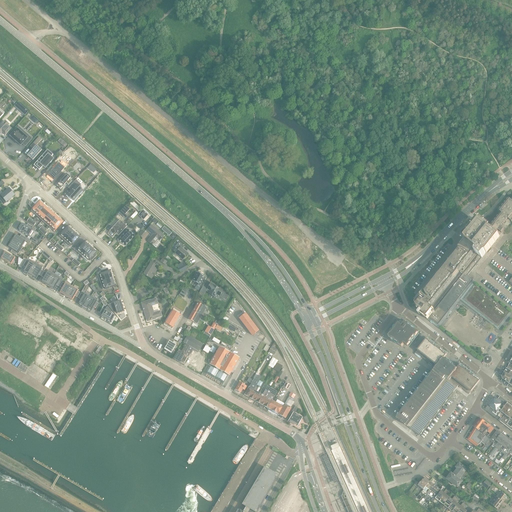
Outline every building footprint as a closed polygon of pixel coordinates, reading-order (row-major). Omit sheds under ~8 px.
[(0,133),(0,134),(1,134),(2,133),(5,136),(11,129),(8,126),(9,125),(4,121),(0,126),(0,133)] [(25,146),(32,138),(29,136),(27,138),(17,129),(10,136),(21,146),(22,144),(25,146)] [(42,150),(36,145),(41,140),(39,137),(30,147),(33,149),(27,155),(33,160),(42,150)] [(60,139),(57,141),(65,148),(67,145),(60,139)] [(45,169),(54,159),(51,157),(53,155),(47,150),(41,156),(44,158),(41,161),(39,159),(34,165),(39,170),(42,167),(45,169)] [(54,168),(49,173),(55,178),(63,170),(58,166),(60,164),(58,162),(53,168),(54,168)] [(56,185),(56,186),(57,186),(60,189),(65,183),(68,185),(71,181),(69,179),(70,179),(70,178),(69,178),(66,175),(65,175),(64,174),(60,179),(61,180),(57,185),(56,185)] [(70,190),(66,195),(73,201),(82,190),(78,186),(80,184),(76,180),(68,188),(70,190)] [(9,187),(0,194),(0,197),(5,204),(15,195),(9,187)] [(511,197),(510,199),(509,198),(499,211),(501,212),(489,227),(496,233),(498,230),(502,233),(504,230),(501,227),(508,218),(511,221),(511,220),(511,197)] [(36,216),(45,206),(43,205),(44,204),(39,200),(31,209),(32,210),(31,211),(36,216)] [(132,201),(130,204),(138,211),(141,208),(132,201)] [(42,221),(51,211),(48,207),(47,208),(45,206),(36,216),(42,221)] [(126,206),(119,213),(123,217),(125,215),(129,210),(126,206)] [(48,226),(56,216),(54,215),(55,214),(51,211),(42,221),(48,226)] [(143,220),(147,215),(143,211),(138,215),(143,220)] [(59,217),(58,218),(56,216),(48,226),(53,231),(54,230),(55,231),(64,221),(59,217)] [(110,231),(107,234),(112,238),(114,235),(117,233),(119,235),(118,235),(126,226),(119,220),(116,224),(112,228),(111,229),(110,231)] [(500,236),(496,233),(489,227),(488,229),(479,222),(469,232),(464,238),(465,238),(466,239),(475,246),(485,254),(486,252),(486,253),(500,236)] [(20,228),(19,230),(19,231),(21,232),(22,232),(22,233),(24,234),(31,238),(36,229),(32,227),(31,229),(26,226),(22,224),(21,226),(21,225),(19,228),(20,228)] [(65,241),(73,232),(71,230),(72,229),(67,225),(59,234),(60,235),(59,236),(65,241)] [(163,236),(151,225),(147,230),(153,235),(148,241),(153,245),(158,239),(159,241),(163,236)] [(164,227),(161,229),(169,236),(171,233),(164,227)] [(125,246),(134,236),(128,230),(118,240),(125,246)] [(75,233),(73,232),(65,241),(70,246),(71,245),(72,246),(81,237),(76,232),(75,233)] [(13,238),(11,241),(21,247),(25,241),(29,244),(31,241),(26,237),(24,240),(16,235),(13,239),(13,238)] [(424,317),(458,277),(463,272),(468,275),(485,254),(475,246),(466,239),(465,238),(420,295),(421,296),(416,303),(415,303),(416,305),(417,306),(418,308),(419,309),(420,311),(418,313),(418,314),(419,315),(420,315),(421,314),(424,317)] [(75,247),(73,249),(76,252),(76,251),(82,256),(82,257),(83,256),(84,255),(83,255),(90,247),(88,245),(89,244),(84,240),(77,248),(75,247)] [(10,243),(8,247),(12,250),(17,253),(19,254),(22,248),(22,247),(21,247),(11,241),(10,243)] [(184,246),(179,242),(178,243),(175,246),(178,249),(175,253),(183,259),(188,254),(181,248),(184,246)] [(84,255),(83,256),(89,261),(91,260),(92,261),(96,255),(95,254),(98,252),(93,248),(92,248),(90,247),(83,255),(84,255)] [(2,256),(1,258),(5,261),(4,261),(7,263),(7,262),(11,264),(15,258),(5,252),(4,254),(3,254),(2,256)] [(26,267),(23,271),(23,272),(27,274),(29,276),(36,263),(27,258),(25,261),(26,261),(28,263),(26,267)] [(157,269),(153,267),(155,265),(151,262),(143,274),(146,276),(147,277),(147,276),(151,279),(157,269)] [(36,263),(29,276),(31,277),(32,276),(36,279),(38,275),(41,270),(42,267),(36,263)] [(98,275),(100,282),(112,278),(112,276),(113,275),(111,269),(107,270),(107,269),(100,271),(100,273),(99,273),(99,274),(98,275)] [(44,278),(41,282),(45,284),(45,285),(47,286),(54,274),(48,270),(46,273),(44,278)] [(194,282),(197,284),(196,286),(199,287),(205,277),(196,272),(192,280),(194,282)] [(438,325),(464,291),(473,280),(468,275),(463,272),(458,277),(424,317),(427,320),(429,318),(438,325)] [(54,274),(47,286),(50,287),(54,289),(59,280),(62,282),(63,279),(54,274)] [(113,280),(112,278),(100,282),(102,290),(104,289),(104,290),(116,286),(114,280),(113,280)] [(65,283),(60,293),(63,295),(66,297),(71,287),(65,283)] [(207,289),(210,291),(209,293),(215,296),(216,295),(219,297),(223,299),(225,294),(226,292),(223,291),(223,290),(219,288),(219,289),(214,286),(214,285),(210,283),(207,289)] [(464,300),(474,308),(487,291),(485,290),(484,292),(481,290),(483,288),(479,284),(477,287),(475,285),(464,300)] [(71,287),(66,297),(68,298),(72,300),(78,290),(71,287)] [(202,298),(207,289),(203,287),(198,295),(202,298)] [(487,291),(474,308),(478,311),(490,297),(488,295),(490,293),(487,291)] [(81,300),(78,303),(82,306),(84,308),(90,297),(84,294),(84,295),(81,300)] [(492,295),(490,297),(478,311),(483,315),(494,300),(496,298),(492,295)] [(90,297),(84,308),(87,309),(87,308),(88,309),(87,309),(90,311),(90,310),(91,311),(93,307),(96,302),(97,300),(95,299),(91,296),(90,297)] [(156,319),(156,318),(162,316),(160,311),(154,313),(152,306),(158,304),(156,299),(150,300),(141,303),(147,322),(156,319)] [(494,300),(483,315),(487,318),(500,301),(498,300),(496,302),(494,300)] [(120,301),(107,305),(114,313),(116,312),(117,314),(118,313),(119,313),(119,314),(122,313),(121,312),(124,311),(122,307),(123,307),(122,305),(121,305),(120,301)] [(500,301),(487,318),(498,327),(508,314),(510,312),(507,310),(509,308),(504,305),(503,307),(501,305),(502,303),(500,301)] [(197,324),(201,315),(202,316),(206,308),(203,305),(197,302),(193,311),(188,319),(193,322),(197,324)] [(102,309),(99,314),(102,315),(101,316),(104,319),(106,320),(107,320),(108,320),(107,321),(109,322),(110,321),(110,322),(112,320),(114,318),(113,318),(114,316),(110,313),(111,312),(107,306),(105,310),(102,309)] [(177,320),(180,315),(172,310),(169,315),(177,320)] [(79,330),(54,314),(49,323),(74,339),(79,330)] [(258,331),(245,314),(239,318),(252,336),(258,331)] [(172,330),(177,320),(169,315),(163,325),(172,330)] [(399,322),(388,336),(402,347),(404,344),(408,346),(418,332),(405,322),(403,324),(401,324),(399,322)] [(234,332),(236,329),(226,323),(224,326),(234,332)] [(208,327),(205,333),(211,336),(214,330),(208,327)] [(202,344),(187,335),(183,342),(186,344),(180,354),(177,353),(174,359),(183,364),(188,357),(184,355),(189,346),(198,351),(202,344)] [(397,417),(396,418),(406,426),(413,431),(419,436),(422,432),(424,429),(430,422),(432,419),(432,420),(438,412),(440,410),(443,406),(444,405),(446,402),(445,402),(447,400),(453,392),(456,389),(458,386),(469,394),(480,381),(479,380),(463,368),(459,365),(457,367),(457,368),(450,363),(444,358),(445,357),(447,355),(446,354),(440,349),(430,342),(426,339),(416,352),(429,363),(432,366),(434,367),(435,368),(402,411),(399,414),(397,417)] [(51,372),(66,347),(57,341),(42,366),(51,372)] [(172,343),(169,341),(164,349),(171,353),(176,345),(175,344),(176,343),(174,341),(172,343)] [(268,352),(274,355),(277,350),(272,346),(268,352)] [(207,372),(204,376),(221,386),(224,382),(227,376),(222,373),(223,372),(229,375),(239,358),(230,353),(219,347),(210,364),(216,368),(215,369),(210,366),(207,372)] [(491,357),(490,357),(489,356),(488,356),(487,356),(486,356),(485,356),(485,357),(484,357),(484,358),(484,359),(483,359),(483,360),(484,361),(484,362),(485,363),(486,363),(487,364),(488,364),(489,363),(490,363),(491,362),(491,361),(491,358),(491,357)] [(269,363),(275,366),(278,361),(272,358),(269,363)] [(18,368),(25,373),(28,368),(21,363),(18,368)] [(277,364),(273,370),(278,373),(282,367),(277,364)] [(502,379),(509,384),(511,378),(511,368),(508,366),(502,376),(502,379)] [(277,376),(282,379),(285,374),(280,371),(277,376)] [(256,391),(261,384),(260,384),(261,382),(259,381),(257,384),(249,398),(254,401),(259,393),(256,391)] [(247,386),(239,382),(234,391),(238,393),(239,392),(240,393),(242,389),(244,390),(247,386)] [(249,398),(257,384),(254,382),(252,387),(250,385),(244,395),(249,398)] [(260,404),(268,391),(269,388),(267,387),(262,395),(260,393),(255,401),(260,404)] [(268,408),(277,392),(270,388),(269,388),(268,391),(260,404),(268,408)] [(491,401),(486,409),(485,409),(485,410),(486,410),(496,418),(508,403),(500,396),(497,400),(494,397),(494,398),(493,398),(492,400),(491,401)] [(279,415),(283,407),(273,401),(268,409),(279,415)] [(511,406),(508,403),(496,418),(511,430),(511,406)] [(284,406),(283,407),(279,415),(285,418),(291,408),(288,407),(288,408),(284,406)] [(288,421),(297,426),(302,418),(294,413),(298,408),(295,406),(292,412),(293,413),(288,421)] [(490,426),(481,419),(475,427),(479,430),(485,435),(487,433),(487,432),(490,433),(493,428),(490,426)] [(480,432),(479,430),(475,427),(467,440),(476,447),(482,441),(486,436),(485,435),(480,432)] [(492,437),(497,431),(493,428),(490,433),(489,434),(487,437),(490,439),(492,437)] [(490,439),(489,440),(493,443),(496,440),(501,434),(497,431),(492,437),(490,439)] [(501,434),(496,440),(498,442),(495,447),(496,447),(497,448),(505,438),(501,434)] [(486,444),(489,440),(490,439),(487,437),(486,436),(482,441),(486,444)] [(497,448),(498,449),(499,450),(502,446),(505,448),(510,441),(505,438),(497,448)] [(506,455),(511,447),(511,442),(510,441),(505,448),(501,452),(505,454),(506,455)] [(458,468),(455,471),(461,476),(467,469),(459,463),(456,467),(458,468)] [(247,511),(249,509),(254,511),(256,511),(278,475),(264,467),(241,505),(246,507),(243,511),(239,510),(237,511),(247,511)] [(451,473),(447,479),(458,487),(462,482),(459,479),(461,476),(455,471),(453,474),(451,473)] [(418,485),(427,493),(433,485),(424,478),(423,480),(422,480),(418,485)] [(491,484),(486,480),(482,485),(487,489),(491,484)] [(440,490),(433,485),(427,493),(433,498),(440,490)] [(435,498),(440,502),(448,491),(446,489),(444,493),(441,491),(435,498)] [(341,496),(341,497),(341,498),(347,511),(352,511),(343,490),(343,491),(341,496)] [(448,491),(440,502),(444,505),(450,498),(448,496),(450,493),(448,491)] [(500,491),(497,495),(504,501),(507,497),(500,491)] [(504,501),(497,495),(493,499),(501,505),(504,501)] [(452,499),(450,498),(444,505),(448,508),(457,498),(455,496),(452,499)] [(457,498),(448,508),(452,511),(458,504),(456,502),(459,499),(457,498)] [(501,505),(493,499),(490,504),(497,509),(501,505)] [(461,506),(458,504),(452,511),(459,511),(465,504),(463,502),(461,506)]
